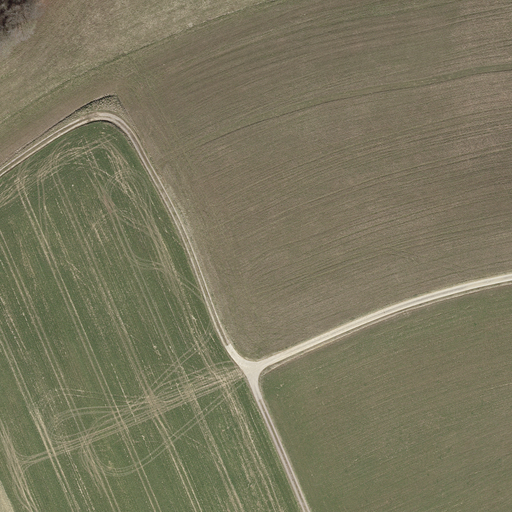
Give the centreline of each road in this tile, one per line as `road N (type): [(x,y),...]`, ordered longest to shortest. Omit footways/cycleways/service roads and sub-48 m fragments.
road 1 (track): [(252,371),(227,348),(193,256),(124,129),(102,117),(75,126),(0,175)]
road 2 (track): [(511,278),(368,316),(252,371)]
road 3 (track): [(252,371),(310,511)]
